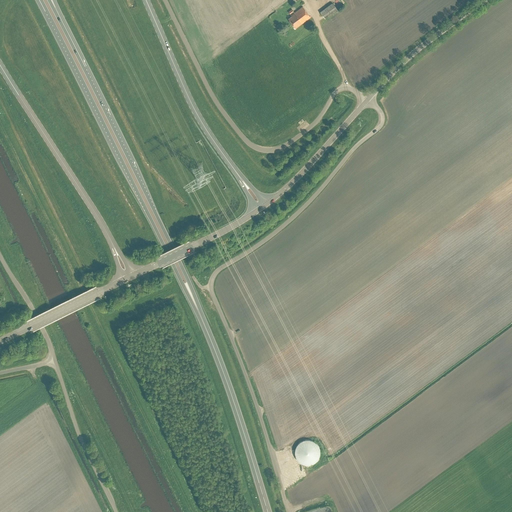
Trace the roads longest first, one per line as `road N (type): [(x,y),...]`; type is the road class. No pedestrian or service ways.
road 1 (unclassified): [(288,511),(212,279),(289,220),(381,125),(368,99)]
road 2 (trunk): [(46,10),(195,304)]
road 3 (trunk): [(195,304),(83,67)]
road 4 (trunk): [(0,63),(98,217),(126,278)]
road 5 (trunk): [(262,208),(191,105),(146,0)]
road 6 (unclassified): [(306,131),(269,151),(245,141),(211,94),(165,0)]
road 7 (trunk): [(268,511),(195,304)]
road 8 (unclassified): [(116,511),(78,435),(54,359)]
road 9 (tertiary): [(126,278),(262,208)]
road 10 (tertiary): [(262,208),(368,99)]
road 11 (tertiary): [(368,99),(422,42),(480,0)]
road 12 (tertiary): [(0,341),(126,278)]
